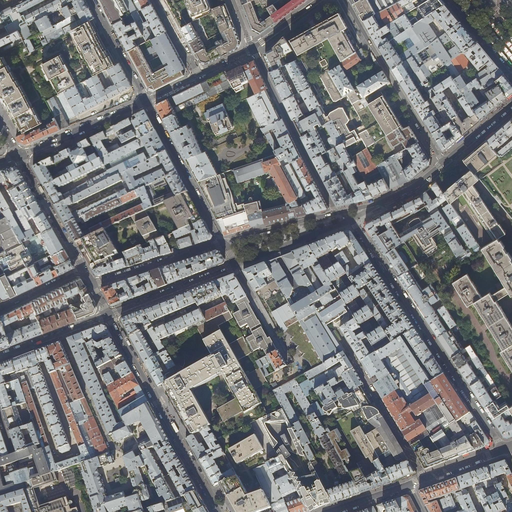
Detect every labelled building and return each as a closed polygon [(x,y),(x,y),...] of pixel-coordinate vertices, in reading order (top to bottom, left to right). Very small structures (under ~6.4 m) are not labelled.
[(7,0),(14,0),(0,7),(0,12),(18,3),(22,0),(7,0)] [(22,0),(18,3),(22,11),(24,15),(29,25),(36,21),(47,15),(58,10),(68,5),(73,2),(76,0),(22,0)] [(86,1),(85,0),(76,0),(73,2),(76,6),(70,9),(68,5),(58,10),(64,17),(65,16),(66,19),(76,14),(77,13),(89,7),(86,1)] [(101,0),(102,1),(106,7),(104,8),(111,22),(113,25),(124,19),(122,17),(121,16),(124,15),(121,10),(123,10),(124,12),(129,10),(123,0),(101,0)] [(149,0),(134,0),(135,1),(133,2),(131,0),(123,0),(129,10),(132,14),(138,11),(142,9),(152,4),(149,0)] [(192,22),(184,0),(173,0),(181,14),(187,25),(191,23),(192,22)] [(184,0),(192,22),(195,20),(195,19),(212,12),(211,9),(208,1),(207,0),(184,0)] [(260,22),(254,6),(261,3),(259,0),(254,0),(243,5),(244,8),(252,28),(253,29),(256,31),(261,34),(266,30),(276,23),(272,15),(262,23),(260,22)] [(274,3),(279,0),(259,0),(261,3),(263,10),(267,8),(274,3)] [(267,8),(272,15),(276,23),(278,22),(307,0),(295,0),(279,12),(274,3),(267,8)] [(360,0),(358,1),(354,4),(362,19),(363,21),(374,15),(375,14),(399,1),(401,0),(360,0)] [(401,0),(399,1),(406,14),(416,8),(413,4),(411,5),(410,3),(415,0),(421,0),(422,1),(423,0),(401,0)] [(442,0),(428,0),(416,8),(423,18),(446,3),(442,0)] [(406,14),(399,1),(375,14),(378,19),(382,17),(387,26),(389,24),(405,14),(406,14)] [(0,22),(3,21),(2,19),(10,15),(14,21),(5,26),(10,34),(18,30),(27,26),(29,25),(24,15),(21,16),(19,12),(22,11),(18,3),(0,12),(0,22)] [(211,9),(212,12),(220,33),(234,25),(233,23),(226,3),(211,9)] [(452,11),(446,3),(429,14),(427,16),(423,18),(412,25),(411,26),(426,47),(430,44),(437,38),(428,24),(434,20),(432,17),(434,16),(439,21),(442,19),(443,21),(440,23),(447,31),(460,21),(459,20),(452,11)] [(152,5),(152,4),(142,9),(148,21),(144,23),(138,11),(132,14),(147,41),(151,39),(166,31),(152,5)] [(92,12),(89,7),(77,13),(78,14),(79,14),(82,18),(62,29),(61,27),(75,20),(75,19),(77,18),(76,15),(76,14),(66,19),(52,26),(42,31),(32,36),(34,40),(37,38),(41,46),(72,30),(92,19),(95,18),(92,12)] [(301,58),(301,59),(308,70),(314,80),(319,76),(326,72),(340,62),(359,49),(357,45),(355,42),(349,30),(346,26),(344,22),(339,12),(316,25),(313,27),(310,29),(291,40),(301,58)] [(128,51),(138,46),(147,41),(132,14),(113,25),(119,36),(127,52),(128,51)] [(388,36),(391,40),(411,26),(412,25),(405,14),(389,24),(393,29),(391,30),(392,33),(388,36)] [(52,26),(47,15),(36,21),(42,31),(52,26)] [(371,35),(381,29),(374,15),(363,21),(370,33),(371,35)] [(195,20),(192,22),(200,36),(205,33),(200,18),(195,20)] [(93,21),(92,19),(72,30),(80,45),(79,45),(85,57),(86,57),(95,75),(113,66),(111,62),(110,60),(111,59),(107,52),(105,48),(103,49),(101,45),(98,40),(96,36),(99,35),(96,31),(93,25),(95,24),(93,21)] [(478,42),(468,31),(460,21),(447,31),(437,38),(430,44),(444,65),(462,53),(464,52),(478,42)] [(191,23),(187,25),(181,28),(188,41),(189,42),(198,37),(191,23)] [(389,41),(391,40),(388,36),(388,35),(384,37),(383,35),(391,30),(393,29),(389,24),(387,26),(381,29),(371,35),(372,37),(376,43),(379,48),(389,41)] [(226,55),(229,53),(230,53),(239,49),(240,45),(241,42),(235,27),(234,25),(220,33),(224,37),(226,41),(227,43),(218,47),(207,52),(205,48),(195,54),(196,56),(197,58),(198,58),(200,60),(199,61),(200,63),(203,64),(205,65),(207,65),(223,57),(223,56),(226,55)] [(32,36),(27,26),(18,30),(20,34),(22,32),(24,36),(22,36),(23,38),(22,38),(23,41),(29,38),(32,36)] [(391,40),(389,41),(392,46),(393,45),(394,45),(396,43),(398,45),(404,41),(409,49),(403,53),(399,56),(403,62),(406,60),(412,57),(426,47),(411,26),(391,40)] [(21,36),(20,34),(18,30),(10,34),(10,35),(0,39),(0,46),(10,41),(12,41),(13,43),(4,48),(2,49),(2,50),(3,51),(23,41),(22,38),(21,36)] [(181,59),(166,31),(151,39),(164,63),(165,63),(167,65),(153,73),(138,46),(128,51),(135,63),(147,86),(148,88),(152,89),(155,90),(156,89),(185,75),(186,72),(187,69),(181,59)] [(206,48),(211,45),(205,33),(200,36),(198,37),(189,42),(191,47),(195,54),(205,48),(206,48)] [(285,55),(293,50),(292,48),(288,42),(284,36),(275,45),(271,50),(266,52),(265,56),(269,64),(267,65),(270,72),(280,67),(282,67),(283,66),(282,59),(284,58),(282,58),(282,57),(282,56),(282,55),(283,54),(285,54),(285,55)] [(35,50),(29,38),(23,41),(29,53),(35,50)] [(399,56),(392,46),(389,41),(379,48),(385,59),(392,69),(402,63),(403,62),(399,56)] [(486,52),(478,42),(464,52),(477,67),(475,69),(477,71),(485,65),(487,67),(487,68),(495,63),(486,52)] [(444,65),(430,44),(426,47),(412,57),(421,69),(426,77),(444,65)] [(359,49),(340,62),(341,63),(342,62),(347,69),(366,57),(361,48),(359,49)] [(470,64),(462,53),(444,65),(451,75),(453,79),(462,73),(463,73),(461,70),(470,64)] [(59,94),(76,85),(69,73),(59,56),(43,64),(45,67),(44,68),(50,80),(51,79),(59,94)] [(0,58),(0,92),(2,96),(3,95),(6,101),(13,114),(15,117),(16,117),(19,121),(18,121),(20,126),(24,132),(30,129),(41,123),(33,108),(31,109),(20,86),(19,87),(16,81),(15,81),(7,66),(6,66),(2,57),(0,58)] [(421,69),(412,57),(406,60),(414,71),(409,74),(402,63),(392,69),(396,75),(400,82),(421,69)] [(261,74),(254,59),(242,65),(249,80),(256,93),(265,89),(268,88),(261,74)] [(301,59),(298,60),(297,60),(305,72),(308,70),(301,59)] [(303,72),(296,60),(283,66),(282,67),(283,68),(284,67),(285,70),(289,69),(291,73),(288,75),(289,77),(286,79),(280,67),(270,72),(269,72),(273,79),(276,85),(303,72)] [(119,63),(113,66),(95,75),(76,85),(59,94),(46,101),(54,117),(51,118),(52,121),(32,132),(30,129),(24,132),(16,136),(18,139),(20,142),(23,143),(26,144),(28,143),(40,138),(60,130),(69,126),(66,120),(82,112),(98,104),(104,100),(118,93),(132,86),(126,76),(119,63)] [(487,68),(487,67),(476,75),(476,77),(478,80),(499,68),(495,63),(487,68)] [(364,97),(358,87),(355,89),(340,64),(329,71),(344,96),(347,95),(355,90),(365,108),(369,104),(364,97)] [(232,71),(227,73),(233,86),(235,88),(237,91),(244,88),(243,84),(249,81),(249,80),(242,65),(232,71)] [(503,73),(499,68),(478,80),(484,89),(487,87),(494,83),(497,81),(496,80),(504,74),(503,73)] [(429,82),(426,77),(421,69),(400,82),(404,88),(408,95),(418,89),(413,81),(416,80),(419,78),(422,82),(419,84),(421,87),(429,82)] [(314,80),(308,70),(305,72),(303,72),(276,85),(280,93),(283,100),(296,94),(295,92),(293,93),(291,89),(292,89),(290,85),(295,82),(300,92),(311,87),(314,86),(311,82),(314,80)] [(364,97),(390,82),(382,70),(357,86),(358,87),(364,97)] [(200,102),(233,86),(227,73),(225,71),(208,79),(156,104),(159,111),(163,118),(175,113),(177,112),(175,110),(174,110),(169,102),(173,100),(174,104),(176,103),(177,104),(205,90),(206,93),(176,107),(178,112),(179,111),(181,110),(200,102)] [(319,76),(324,84),(323,84),(327,90),(331,96),(330,96),(333,101),(336,101),(340,98),(341,98),(326,72),(319,76)] [(462,73),(453,79),(472,107),(479,102),(481,104),(484,102),(482,100),(481,102),(480,101),(479,101),(471,90),(474,88),(476,90),(478,89),(484,98),(486,101),(490,98),(484,89),(478,80),(476,77),(474,74),(467,79),(462,73)] [(511,83),(509,81),(504,74),(496,80),(497,81),(500,87),(503,85),(505,87),(502,89),(507,97),(511,94),(511,93),(511,83)] [(451,75),(433,88),(437,95),(445,107),(453,120),(456,125),(463,135),(469,129),(480,120),(472,107),(453,79),(451,75)] [(507,97),(502,89),(500,87),(497,81),(494,83),(495,85),(496,84),(497,85),(489,90),(487,87),(484,89),(490,98),(496,107),(500,103),(507,97)] [(390,82),(364,97),(369,104),(375,97),(381,92),(386,88),(390,84),(391,84),(390,82)] [(433,88),(429,82),(421,87),(420,88),(421,89),(424,87),(428,92),(422,96),(418,89),(408,95),(411,101),(416,108),(427,100),(432,98),(437,95),(433,88)] [(296,118),(321,105),(311,87),(300,92),(296,94),(283,100),(288,110),(293,120),(296,118)] [(269,97),(265,89),(256,93),(247,98),(262,128),(279,120),(276,112),(269,97)] [(347,95),(357,112),(365,108),(355,90),(347,95)] [(369,134),(374,143),(386,135),(387,134),(401,125),(396,117),(392,110),(391,109),(391,107),(389,105),(383,95),(381,92),(375,97),(369,104),(365,108),(357,112),(364,124),(367,130),(369,134)] [(432,98),(432,99),(440,111),(445,107),(437,95),(432,98)] [(496,107),(490,98),(486,101),(484,102),(481,104),(479,102),(472,107),(480,120),(492,111),(496,107)] [(428,102),(427,100),(416,108),(419,113),(423,120),(434,114),(435,113),(433,110),(431,111),(428,105),(430,104),(428,102)] [(223,103),(207,110),(208,111),(205,113),(207,118),(209,117),(210,121),(211,123),(216,134),(220,132),(221,133),(229,130),(229,128),(233,126),(227,113),(225,113),(224,111),(226,110),(223,103)] [(364,124),(350,132),(345,124),(347,123),(349,119),(342,107),(339,107),(330,113),(328,116),(326,117),(324,113),(325,113),(321,105),(296,118),(297,120),(298,122),(299,124),(304,135),(316,128),(319,127),(332,120),(344,142),(346,146),(347,146),(369,134),(367,130),(364,124)] [(453,120),(445,107),(440,111),(438,111),(442,117),(440,119),(444,125),(451,121),(453,120)] [(141,127),(151,122),(148,117),(145,111),(135,116),(137,119),(133,122),(132,122),(136,130),(140,128),(141,127)] [(170,132),(181,127),(178,120),(175,113),(163,118),(167,125),(170,132)] [(437,119),(434,114),(423,120),(427,126),(431,133),(442,127),(439,122),(439,121),(438,119),(437,119)] [(498,154),(487,141),(479,148),(466,158),(464,160),(472,169),(475,173),(480,179),(511,217),(511,117),(510,120),(511,122),(511,148),(503,156),(501,155),(500,156),(498,154)] [(131,118),(114,127),(117,134),(119,137),(123,143),(136,137),(134,131),(133,129),(125,134),(123,129),(126,128),(127,129),(132,126),(131,125),(132,124),(130,121),(132,120),(131,118)] [(293,139),(283,118),(279,120),(262,128),(277,154),(283,167),(289,164),(292,162),(301,157),(293,139)] [(337,146),(344,142),(332,120),(319,127),(320,129),(326,126),(333,139),(330,141),(329,143),(332,148),(337,146)] [(486,140),(487,141),(498,154),(500,156),(501,155),(503,156),(511,148),(511,122),(510,120),(498,129),(486,140)] [(452,124),(451,121),(444,125),(442,127),(431,133),(441,149),(444,151),(455,142),(463,135),(456,125),(452,124)] [(152,123),(151,122),(141,127),(144,133),(141,135),(138,130),(139,130),(140,129),(140,128),(136,130),(134,131),(136,137),(138,140),(156,131),(152,123)] [(181,127),(170,132),(178,146),(185,159),(186,158),(204,151),(205,151),(204,149),(201,150),(197,141),(196,138),(195,135),(191,127),(189,128),(187,124),(181,127)] [(417,139),(409,125),(403,128),(401,125),(387,134),(386,135),(394,147),(403,142),(407,148),(419,141),(417,139)] [(114,127),(88,140),(99,160),(101,159),(120,149),(118,144),(104,150),(99,142),(108,137),(107,136),(114,133),(115,134),(116,134),(117,134),(114,127)] [(326,152),(328,151),(325,146),(326,145),(325,143),(324,144),(316,128),(304,135),(301,136),(307,148),(312,159),(326,152)] [(137,140),(121,148),(120,149),(101,159),(107,170),(108,172),(111,179),(119,175),(167,151),(161,141),(156,131),(138,140),(137,140)] [(121,148),(137,140),(136,139),(135,139),(120,146),(121,148)] [(40,179),(44,187),(53,183),(99,160),(88,140),(33,168),(40,179)] [(413,160),(403,169),(409,180),(420,171),(428,165),(429,158),(419,141),(407,148),(395,155),(398,159),(406,155),(406,153),(410,151),(414,157),(413,160)] [(356,165),(352,157),(351,155),(350,156),(345,147),(347,146),(346,146),(344,142),(337,146),(343,157),(349,168),(352,173),(357,171),(354,166),(356,165)] [(343,157),(337,146),(332,148),(328,151),(326,152),(332,163),(343,157)] [(374,179),(375,181),(383,177),(376,165),(377,165),(367,148),(352,157),(356,165),(357,165),(356,165),(365,180),(367,184),(372,182),(370,179),(378,176),(378,177),(374,179)] [(178,172),(172,161),(167,151),(119,175),(122,181),(126,189),(129,195),(145,187),(156,182),(155,179),(157,178),(159,181),(178,172)] [(217,175),(204,151),(186,158),(196,176),(197,179),(198,181),(217,175)] [(302,201),(283,167),(277,154),(233,169),(237,181),(270,170),(289,205),(290,205),(291,208),(295,207),(298,216),(305,214),(308,213),(302,201)] [(327,163),(322,154),(312,159),(316,165),(318,170),(329,164),(328,162),(327,163)] [(403,169),(398,159),(395,155),(377,165),(376,165),(383,177),(390,189),(398,185),(409,180),(403,169)] [(301,157),(292,162),(307,190),(309,191),(312,189),(316,197),(308,201),(308,200),(289,164),(283,167),(302,201),(308,213),(318,211),(330,208),(312,177),(301,157)] [(340,173),(349,168),(343,157),(332,163),(329,164),(318,170),(321,176),(325,182),(337,175),(338,174),(340,173)] [(53,183),(55,186),(57,185),(58,186),(59,186),(60,188),(102,167),(103,169),(104,168),(105,171),(107,170),(101,159),(99,160),(53,183)] [(6,168),(0,169),(0,173),(4,181),(8,179),(11,185),(8,187),(9,189),(23,181),(18,172),(15,167),(12,166),(6,168)] [(352,173),(349,168),(340,173),(341,175),(343,174),(343,172),(344,172),(355,191),(351,193),(356,201),(365,199),(366,198),(358,184),(352,173)] [(473,184),(480,179),(475,173),(472,169),(468,172),(446,190),(444,192),(443,192),(447,199),(450,203),(462,193),(494,240),(482,248),(506,286),(492,295),(490,292),(482,297),(467,274),(453,282),(468,306),(474,302),(503,349),(501,351),(511,369),(511,405),(509,407),(510,408),(511,411),(511,325),(496,300),(510,292),(511,295),(511,294),(511,260),(511,259),(511,258),(508,252),(507,253),(504,247),(505,246),(500,238),(499,239),(498,238),(506,233),(499,223),(498,224),(479,195),(479,194),(473,184)] [(59,195),(63,202),(111,179),(108,172),(92,180),(63,195),(63,194),(62,194),(60,194),(59,195)] [(188,192),(183,182),(178,172),(159,181),(156,182),(145,187),(153,207),(164,202),(187,192),(188,192)] [(225,186),(221,173),(217,175),(198,181),(206,195),(212,207),(211,208),(217,219),(246,210),(243,201),(240,202),(239,202),(238,202),(237,202),(236,203),(235,203),(234,204),(232,204),(232,201),(225,186)] [(341,175),(340,173),(338,174),(345,187),(346,187),(347,189),(349,189),(341,175)] [(122,181),(119,175),(111,179),(63,202),(55,206),(61,218),(65,225),(75,220),(129,195),(126,189),(120,192),(120,191),(116,193),(117,193),(78,212),(77,210),(72,214),(68,207),(80,201),(81,201),(122,181)] [(345,204),(356,201),(351,193),(348,195),(337,175),(325,182),(326,184),(337,206),(345,204)] [(390,189),(383,177),(367,184),(373,196),(387,190),(390,189)] [(365,180),(358,184),(366,198),(372,197),(374,197),(373,196),(367,184),(365,180)] [(29,190),(23,181),(9,189),(6,190),(11,198),(10,199),(12,202),(13,202),(16,209),(19,208),(34,200),(29,190)] [(440,204),(447,199),(443,192),(436,182),(432,186),(434,190),(439,196),(437,197),(432,200),(426,191),(420,196),(424,203),(426,206),(429,211),(437,206),(440,204)] [(55,186),(53,183),(44,187),(50,197),(55,206),(63,202),(59,195),(55,186)] [(126,212),(82,232),(85,238),(105,229),(132,217),(145,211),(153,207),(145,187),(129,195),(75,220),(77,223),(81,222),(82,224),(123,205),(140,196),(144,204),(126,212)] [(192,201),(187,192),(164,202),(179,230),(194,225),(203,221),(192,201)] [(0,207),(1,207),(3,211),(1,212),(3,215),(7,223),(18,243),(34,235),(27,221),(19,208),(16,209),(17,210),(14,211),(25,231),(21,233),(11,215),(8,208),(0,193),(0,207)] [(263,211),(260,200),(253,202),(252,199),(253,198),(253,197),(252,196),(251,196),(251,197),(250,198),(243,200),(246,210),(247,213),(252,227),(260,225),(265,223),(262,212),(263,211)] [(414,208),(424,203),(420,196),(402,205),(373,220),(380,231),(391,224),(393,223),(393,224),(403,218),(416,211),(414,208)] [(447,199),(440,204),(443,207),(451,220),(455,226),(463,221),(450,203),(447,199)] [(29,219),(32,218),(41,212),(38,206),(34,200),(19,208),(27,221),(29,219)] [(416,211),(426,206),(424,203),(414,208),(416,211)] [(298,216),(295,207),(291,208),(290,205),(289,205),(286,206),(263,211),(262,212),(265,223),(291,217),(298,216)] [(466,251),(437,206),(429,211),(431,214),(448,243),(460,262),(481,248),(480,246),(471,252),(469,249),(466,251)] [(247,213),(246,210),(217,219),(220,224),(222,227),(224,235),(229,234),(247,228),(252,227),(247,213)] [(161,238),(145,211),(132,217),(147,243),(150,242),(154,240),(161,238)] [(32,225),(29,219),(27,221),(34,235),(38,233),(50,227),(45,220),(41,212),(32,218),(35,223),(34,224),(36,227),(37,227),(39,231),(37,232),(33,224),(32,225)] [(404,241),(414,234),(428,257),(448,243),(431,214),(422,220),(419,216),(417,217),(415,218),(413,219),(410,221),(408,223),(410,227),(398,234),(391,224),(380,231),(372,236),(376,242),(384,254),(404,241)] [(85,238),(82,232),(77,223),(75,220),(65,225),(70,234),(75,243),(82,240),(85,238)] [(372,236),(380,231),(373,220),(370,221),(366,223),(365,226),(371,234),(372,236)] [(204,221),(203,221),(194,225),(196,231),(196,232),(200,231),(200,233),(197,234),(200,243),(206,241),(211,240),(212,236),(208,228),(204,221)] [(7,223),(0,227),(0,281),(2,285),(7,282),(5,277),(0,267),(0,252),(18,243),(7,223)] [(457,228),(470,248),(478,243),(464,223),(457,228)] [(196,231),(194,225),(179,230),(174,233),(177,242),(180,250),(193,246),(190,237),(178,241),(177,238),(192,233),(196,245),(200,243),(197,234),(196,232),(196,231)] [(45,246),(50,255),(62,249),(56,238),(50,227),(38,233),(41,239),(45,246)] [(119,254),(105,229),(85,238),(82,240),(83,242),(87,248),(96,264),(112,257),(119,254)] [(346,232),(344,233),(351,243),(360,257),(365,253),(357,241),(351,232),(348,231),(346,232)] [(24,247),(41,239),(38,233),(34,235),(18,243),(0,252),(0,267),(5,277),(46,257),(47,257),(50,255),(45,246),(41,248),(41,250),(29,256),(24,247)] [(331,250),(332,252),(339,262),(346,273),(348,276),(350,274),(352,277),(359,272),(362,271),(364,269),(363,266),(365,264),(360,257),(351,243),(344,233),(338,235),(325,240),(331,250)] [(164,236),(161,238),(154,240),(160,256),(165,254),(171,253),(167,243),(166,241),(164,236)] [(160,256),(154,240),(150,242),(152,246),(152,247),(144,250),(143,249),(141,246),(137,247),(140,254),(141,256),(143,262),(152,259),(160,256)] [(323,241),(308,246),(317,260),(324,255),(325,256),(326,256),(328,255),(328,254),(328,253),(331,250),(325,240),(323,241)] [(418,263),(404,241),(384,254),(395,272),(398,276),(409,269),(410,269),(418,263)] [(317,260),(308,246),(301,249),(292,252),(305,274),(306,276),(320,299),(335,289),(332,284),(331,283),(318,261),(317,260)] [(134,257),(140,254),(137,247),(124,253),(126,258),(126,259),(134,257)] [(50,255),(47,257),(47,258),(49,257),(51,259),(50,260),(51,263),(52,262),(54,266),(56,264),(61,262),(68,259),(67,257),(62,249),(50,255)] [(212,252),(200,256),(203,262),(206,260),(207,263),(204,264),(207,269),(213,267),(224,263),(225,260),(221,252),(219,251),(217,251),(212,252)] [(292,252),(287,254),(281,257),(283,259),(280,260),(278,262),(276,259),(265,263),(275,280),(280,289),(283,287),(284,289),(281,291),(287,299),(295,314),(298,312),(299,314),(296,316),(324,363),(334,357),(336,356),(343,351),(331,333),(327,325),(316,309),(313,303),(319,300),(320,299),(306,276),(304,277),(303,275),(305,274),(292,252)] [(366,255),(365,253),(360,257),(365,264),(367,267),(372,264),(366,255)] [(141,256),(134,259),(136,264),(143,262),(141,256)] [(194,258),(189,260),(191,266),(192,269),(194,275),(200,272),(207,269),(204,264),(201,265),(200,263),(203,262),(200,256),(194,258)] [(48,269),(49,268),(51,267),(50,265),(48,265),(40,269),(40,271),(37,273),(33,267),(38,264),(39,266),(48,261),(46,257),(5,277),(7,282),(10,280),(13,286),(17,284),(19,283),(26,280),(22,272),(26,270),(30,278),(31,277),(36,275),(41,272),(48,269)] [(93,270),(93,271),(107,266),(106,265),(109,264),(109,265),(111,264),(114,263),(112,257),(96,264),(90,266),(93,270)] [(324,257),(318,261),(331,283),(346,273),(339,262),(332,267),(326,257),(324,257)] [(129,266),(127,261),(126,259),(126,258),(114,263),(111,264),(114,271),(122,269),(129,266)] [(68,259),(61,262),(62,264),(57,266),(56,264),(54,266),(52,267),(56,275),(62,272),(72,267),(71,264),(68,259)] [(189,260),(173,265),(176,271),(177,276),(179,280),(187,277),(194,275),(192,269),(187,271),(186,267),(191,266),(189,260)] [(251,284),(255,291),(258,290),(275,280),(265,263),(243,271),(251,284)] [(418,264),(418,263),(410,269),(410,270),(412,270),(414,268),(420,277),(417,279),(417,280),(418,281),(426,276),(418,264)] [(114,271),(111,264),(109,265),(111,267),(108,269),(107,266),(93,271),(95,275),(96,275),(99,276),(109,273),(114,271)] [(401,308),(393,295),(385,282),(377,271),(372,264),(367,267),(364,269),(362,271),(364,273),(361,275),(359,272),(352,277),(350,279),(354,284),(361,295),(367,305),(374,316),(381,326),(392,343),(401,337),(402,337),(400,334),(403,332),(405,335),(415,329),(410,321),(401,308)] [(160,269),(166,285),(168,284),(179,280),(177,276),(176,276),(174,272),(176,271),(173,265),(162,269),(160,269)] [(52,267),(51,267),(49,268),(50,271),(49,271),(48,269),(41,272),(43,274),(38,277),(36,275),(31,277),(35,285),(46,280),(56,275),(52,267)] [(166,285),(160,269),(149,273),(157,289),(160,288),(166,285)] [(409,269),(398,276),(402,283),(407,289),(417,282),(414,277),(415,276),(414,275),(413,276),(409,269)] [(149,273),(138,276),(141,282),(147,279),(149,283),(143,286),(147,293),(152,291),(157,289),(149,273)] [(224,279),(214,282),(221,294),(222,296),(227,294),(229,295),(233,303),(246,296),(244,291),(234,275),(224,279)] [(132,278),(126,280),(135,297),(139,296),(147,293),(143,286),(140,288),(137,284),(141,282),(138,276),(132,278)] [(418,305),(425,317),(436,310),(438,309),(444,305),(438,295),(426,276),(418,281),(417,282),(407,289),(418,305)] [(31,277),(30,278),(26,280),(19,283),(21,285),(18,287),(17,284),(13,286),(12,286),(16,295),(25,290),(35,285),(31,277)] [(76,289),(83,286),(78,278),(70,282),(60,287),(65,300),(71,297),(76,295),(79,294),(76,289)] [(332,284),(335,289),(336,289),(337,291),(345,286),(340,279),(332,284)] [(101,288),(107,298),(111,306),(135,297),(126,280),(101,288)] [(281,291),(280,289),(275,280),(258,290),(260,293),(274,314),(276,318),(277,317),(279,320),(277,321),(287,329),(285,332),(293,338),(291,340),(298,346),(296,349),(304,354),(302,357),(309,362),(314,369),(324,363),(296,316),(295,314),(281,291)] [(0,299),(1,300),(3,301),(4,300),(8,298),(5,291),(2,285),(0,281),(0,299)] [(207,285),(191,291),(194,298),(197,296),(198,298),(195,300),(197,303),(199,306),(221,294),(214,282),(207,285)] [(354,284),(339,294),(340,295),(346,304),(346,305),(361,295),(354,284)] [(76,289),(79,294),(81,297),(88,293),(85,287),(84,285),(83,286),(76,289)] [(60,287),(45,294),(29,302),(33,311),(35,315),(43,312),(45,316),(50,314),(47,308),(52,306),(54,308),(56,311),(62,309),(62,308),(68,305),(65,300),(60,287)] [(10,288),(5,291),(8,298),(11,297),(14,296),(10,288)] [(189,292),(176,297),(180,310),(183,317),(189,330),(197,326),(207,321),(202,313),(200,309),(190,313),(188,308),(191,307),(191,305),(197,303),(195,300),(194,298),(191,291),(189,292)] [(94,305),(92,302),(93,302),(89,295),(88,293),(81,297),(82,301),(81,304),(82,306),(85,307),(86,308),(84,313),(77,311),(71,313),(75,320),(81,318),(89,315),(93,313),(94,310),(95,307),(94,305)] [(347,312),(343,306),(346,304),(340,295),(334,299),(333,299),(331,299),(332,297),(329,293),(320,299),(319,300),(321,303),(323,303),(323,306),(317,309),(317,308),(316,309),(327,325),(333,322),(345,313),(347,312)] [(248,299),(246,296),(233,303),(231,304),(227,306),(227,307),(229,311),(233,318),(243,337),(252,353),(256,361),(277,351),(270,337),(268,338),(266,336),(253,312),(249,303),(250,303),(248,299)] [(146,309),(143,310),(150,322),(156,320),(156,321),(165,317),(165,316),(169,314),(170,316),(171,316),(175,314),(174,312),(180,310),(176,297),(174,298),(146,309)] [(355,300),(346,306),(350,312),(359,307),(355,300)] [(30,312),(33,311),(29,302),(19,307),(18,307),(0,316),(0,324),(0,326),(8,323),(30,312)] [(227,307),(227,306),(225,302),(202,313),(207,321),(229,311),(227,307)] [(367,305),(352,315),(355,319),(359,326),(374,316),(367,305)] [(444,305),(438,309),(442,315),(443,315),(448,311),(449,311),(444,305)] [(38,316),(35,317),(37,321),(41,333),(56,328),(75,320),(71,313),(69,309),(44,319),(42,315),(38,317),(38,316)] [(142,310),(136,313),(140,323),(142,322),(144,323),(145,326),(144,327),(143,327),(142,327),(143,329),(152,324),(150,322),(143,310),(142,310)] [(436,310),(425,317),(429,323),(430,324),(438,318),(439,317),(436,312),(437,311),(436,310)] [(33,311),(30,312),(31,314),(29,316),(31,322),(34,323),(37,321),(35,317),(35,315),(33,311)] [(211,430),(213,433),(216,438),(259,419),(268,415),(262,404),(254,389),(267,382),(265,377),(260,368),(246,375),(238,360),(252,353),(243,337),(229,344),(222,330),(219,326),(233,318),(229,311),(207,321),(197,326),(204,340),(212,354),(213,357),(209,359),(209,358),(185,372),(168,381),(165,383),(167,386),(172,396),(188,424),(194,434),(209,426),(211,430)] [(448,311),(443,315),(451,328),(457,324),(448,311)] [(137,324),(140,323),(136,313),(130,315),(123,318),(122,320),(121,321),(125,328),(130,337),(143,329),(142,327),(141,328),(141,329),(139,330),(137,324)] [(165,322),(165,325),(171,338),(189,330),(183,317),(168,323),(168,321),(165,322)] [(438,318),(430,324),(434,330),(438,336),(449,329),(448,328),(447,328),(445,329),(438,318)] [(359,326),(355,319),(354,320),(340,328),(346,338),(352,347),(367,337),(366,336),(364,333),(356,337),(356,336),(356,335),(356,334),(355,334),(354,334),(353,332),(360,328),(360,327),(359,326)] [(41,333),(37,321),(34,323),(11,331),(3,334),(8,346),(25,340),(41,333)] [(360,327),(360,328),(364,333),(372,327),(368,321),(360,327)] [(0,326),(3,334),(11,331),(8,323),(0,326)] [(166,351),(160,340),(155,330),(152,324),(143,329),(130,337),(140,354),(145,362),(166,351)] [(93,329),(81,333),(86,344),(94,341),(95,341),(98,339),(99,341),(100,343),(105,341),(112,338),(106,327),(104,326),(102,325),(93,329)] [(165,325),(155,330),(160,340),(163,339),(164,341),(171,338),(165,325)] [(381,326),(366,336),(367,337),(376,352),(377,353),(392,343),(381,326)] [(464,349),(450,328),(449,329),(438,336),(446,348),(452,357),(464,349)] [(401,337),(411,352),(424,343),(419,335),(415,329),(405,335),(402,337),(401,337)] [(343,342),(335,330),(331,333),(343,351),(344,352),(345,351),(347,350),(343,342)] [(87,346),(86,344),(81,333),(75,336),(68,339),(74,354),(107,429),(109,435),(113,433),(127,427),(122,417),(110,393),(98,368),(96,364),(94,365),(99,376),(99,375),(101,379),(102,384),(121,423),(119,424),(117,423),(88,357),(89,357),(84,346),(86,345),(86,346),(87,346)] [(355,353),(360,362),(376,352),(367,337),(352,347),(351,347),(355,353)] [(451,425),(456,422),(470,412),(459,396),(445,373),(430,382),(427,377),(425,373),(421,367),(416,360),(411,352),(401,337),(392,343),(377,353),(376,352),(360,362),(378,392),(392,415),(408,441),(410,446),(419,440),(429,434),(431,438),(451,425)] [(117,347),(112,338),(105,341),(100,343),(99,343),(95,341),(94,341),(86,344),(87,346),(91,353),(92,356),(96,364),(98,368),(122,355),(117,347)] [(47,347),(53,363),(55,362),(53,358),(54,358),(56,363),(54,364),(56,371),(64,367),(65,370),(61,371),(71,394),(69,394),(62,379),(60,379),(91,459),(109,452),(101,434),(98,426),(94,417),(89,407),(84,394),(77,380),(67,357),(60,341),(53,344),(47,347)] [(411,352),(416,360),(430,351),(429,349),(424,343),(411,352)] [(452,357),(455,362),(458,367),(477,355),(470,345),(452,357)] [(35,426),(38,425),(39,428),(36,429),(41,444),(43,448),(52,473),(56,472),(81,463),(91,459),(60,379),(56,371),(54,364),(53,363),(47,347),(38,350),(12,360),(19,380),(24,395),(27,394),(28,397),(25,398),(27,402),(34,423),(35,426)] [(283,358),(278,350),(277,351),(256,361),(260,368),(265,377),(273,372),(269,364),(271,363),(275,371),(279,369),(278,366),(280,365),(281,368),(287,365),(283,358)] [(166,351),(145,362),(149,370),(158,386),(161,385),(168,381),(166,376),(164,377),(163,375),(162,373),(164,372),(159,363),(163,361),(168,369),(175,366),(170,357),(168,359),(167,356),(169,355),(167,351),(166,351)] [(348,358),(344,352),(343,351),(336,356),(338,358),(335,360),(334,357),(324,363),(314,369),(305,373),(308,379),(340,361),(342,364),(310,382),(315,391),(353,368),(348,358)] [(423,366),(424,365),(435,359),(431,352),(430,351),(416,360),(421,367),(423,366)] [(98,368),(110,393),(136,379),(129,367),(122,355),(98,368)] [(483,366),(477,355),(458,367),(462,373),(465,378),(483,366)] [(439,366),(435,359),(424,365),(431,375),(427,377),(430,382),(445,373),(439,366)] [(12,360),(1,364),(0,364),(0,386),(19,380),(12,360)] [(168,381),(185,372),(182,367),(176,365),(175,366),(168,369),(170,372),(163,375),(164,377),(166,376),(168,381)] [(483,366),(465,378),(468,381),(470,385),(488,374),(483,366)] [(325,407),(361,386),(363,384),(359,378),(353,368),(315,391),(325,407)] [(470,385),(474,391),(479,398),(496,386),(488,374),(470,385)] [(136,379),(110,393),(122,417),(149,402),(143,392),(140,386),(136,379)] [(273,391),(282,408),(326,490),(328,490),(328,485),(330,482),(325,474),(323,475),(322,473),(326,472),(323,466),(322,466),(319,459),(316,461),(314,458),(317,456),(310,443),(308,438),(309,437),(306,432),(305,433),(284,393),(291,390),(301,407),(300,408),(303,415),(305,414),(314,428),(312,429),(315,435),(317,433),(319,438),(320,438),(318,439),(324,450),(326,449),(343,480),(348,477),(348,478),(351,477),(348,471),(342,461),(323,428),(317,417),(310,405),(305,397),(298,385),(295,379),(273,391)] [(315,391),(310,382),(308,379),(298,385),(305,397),(315,391)] [(24,395),(19,380),(0,386),(0,401),(3,411),(18,405),(27,402),(25,398),(24,395)] [(326,415),(330,414),(329,412),(333,411),(335,409),(336,409),(338,408),(341,408),(344,409),(345,409),(361,405),(362,408),(365,407),(366,407),(368,407),(371,407),(368,404),(371,403),(363,389),(365,388),(363,384),(361,386),(325,407),(324,408),(321,409),(317,401),(310,405),(317,417),(326,415)] [(501,395),(496,386),(479,398),(483,405),(484,407),(501,395)] [(485,408),(493,419),(510,408),(509,407),(501,395),(484,407),(485,408)] [(143,434),(147,432),(149,435),(149,436),(152,440),(140,447),(142,451),(149,449),(154,447),(170,441),(167,435),(164,431),(163,428),(161,426),(162,426),(161,423),(151,406),(149,402),(122,417),(127,427),(113,433),(116,441),(120,441),(134,434),(131,429),(130,427),(136,423),(141,420),(144,425),(139,427),(138,429),(138,430),(138,431),(139,432),(140,434),(141,434),(143,434)] [(7,423),(10,431),(25,426),(18,405),(3,411),(4,413),(7,423)] [(381,414),(379,412),(377,410),(376,409),(375,408),(374,408),(372,407),(371,407),(368,407),(366,407),(365,407),(362,408),(368,421),(381,414)] [(282,408),(268,415),(259,419),(271,443),(278,439),(280,444),(273,448),(279,458),(280,458),(284,466),(288,474),(309,511),(313,510),(326,505),(331,504),(333,503),(327,491),(326,490),(282,408)] [(511,411),(510,408),(493,419),(497,426),(504,436),(507,437),(511,435),(511,411)] [(476,421),(470,412),(456,422),(463,432),(466,430),(461,423),(464,422),(470,432),(472,432),(474,430),(471,425),(476,421)] [(384,419),(381,414),(368,421),(377,429),(390,450),(397,462),(399,461),(400,464),(408,460),(405,455),(393,434),(384,419)] [(259,419),(216,438),(217,441),(219,445),(222,449),(225,455),(233,469),(237,475),(227,479),(224,481),(221,482),(222,486),(233,505),(237,511),(257,511),(272,507),(263,489),(253,470),(267,463),(267,464),(279,458),(273,448),(271,443),(259,419)] [(471,425),(474,430),(476,433),(485,446),(488,445),(489,443),(490,441),(484,433),(476,421),(471,425)] [(439,451),(446,461),(448,460),(461,455),(474,450),(465,435),(463,432),(456,422),(451,425),(431,438),(434,443),(438,441),(443,449),(439,451)] [(41,444),(36,429),(35,426),(34,423),(25,426),(10,431),(15,445),(17,452),(37,445),(41,444)] [(209,426),(194,434),(190,436),(186,438),(191,447),(192,449),(196,453),(200,460),(209,455),(212,454),(222,449),(219,445),(217,446),(215,444),(216,443),(216,441),(217,441),(216,438),(213,433),(210,435),(208,432),(211,430),(209,426)] [(327,426),(323,428),(342,461),(350,456),(346,449),(342,451),(335,440),(342,436),(337,429),(331,432),(327,426)] [(366,436),(360,426),(351,432),(366,458),(369,457),(373,463),(379,459),(378,457),(366,436)] [(390,450),(377,429),(366,436),(378,457),(390,450)] [(2,433),(1,431),(0,430),(0,458),(9,455),(8,450),(5,442),(2,433)] [(468,433),(465,435),(474,450),(482,447),(485,446),(476,433),(470,436),(468,433)] [(425,450),(419,440),(410,446),(412,449),(425,470),(428,468),(444,462),(446,461),(439,451),(436,452),(434,453),(428,455),(427,454),(425,450)] [(177,454),(170,441),(154,447),(169,474),(184,466),(177,454)] [(15,453),(13,454),(11,454),(9,455),(0,458),(0,490),(23,483),(52,473),(43,448),(39,450),(37,445),(17,452),(15,453)] [(165,477),(149,449),(142,451),(139,452),(141,456),(146,466),(152,479),(155,478),(156,481),(164,477),(165,477)] [(222,449),(212,454),(214,456),(210,458),(209,455),(200,460),(207,473),(214,486),(221,482),(224,481),(222,479),(226,477),(227,479),(237,475),(233,469),(225,455),(222,449)] [(100,475),(98,468),(100,467),(109,464),(115,462),(112,455),(110,456),(110,455),(109,451),(109,452),(91,459),(81,463),(83,470),(82,471),(94,511),(137,511),(144,510),(141,502),(145,501),(152,499),(146,485),(144,485),(139,467),(141,467),(141,468),(146,466),(141,456),(139,457),(137,458),(133,451),(123,457),(127,468),(129,468),(130,469),(131,472),(130,472),(130,473),(134,487),(134,488),(135,487),(135,488),(136,491),(135,491),(136,492),(135,493),(134,494),(133,495),(134,496),(126,498),(124,492),(112,496),(109,497),(107,497),(105,492),(106,492),(106,491),(103,482),(101,475),(100,475)] [(279,458),(267,464),(271,472),(284,466),(280,458),(279,458)] [(385,470),(379,459),(373,463),(378,470),(370,475),(363,460),(357,464),(359,467),(372,489),(382,486),(392,482),(385,470)] [(416,473),(408,460),(400,464),(385,470),(392,482),(399,479),(416,473)] [(511,474),(505,460),(498,463),(493,464),(498,476),(501,483),(503,482),(501,478),(501,477),(500,475),(506,473),(511,486),(511,494),(508,497),(511,505),(511,474)] [(275,480),(271,472),(267,464),(267,463),(253,470),(263,489),(272,507),(274,511),(289,511),(285,501),(282,496),(275,480)] [(498,476),(493,464),(492,465),(487,467),(491,478),(494,485),(498,493),(506,509),(507,511),(511,511),(511,505),(508,497),(507,494),(506,492),(505,491),(504,492),(503,492),(502,493),(501,490),(504,489),(501,483),(496,486),(495,484),(498,483),(496,477),(498,476)] [(191,478),(184,466),(169,474),(182,496),(185,495),(197,490),(191,478)] [(353,481),(361,493),(367,491),(372,489),(359,467),(348,471),(351,477),(353,481)] [(491,478),(487,467),(477,470),(475,471),(480,483),(482,487),(485,486),(486,489),(489,487),(489,485),(490,485),(491,487),(494,485),(491,478)] [(475,471),(463,475),(456,478),(461,490),(469,511),(494,511),(487,498),(482,487),(480,483),(475,471)] [(41,488),(40,487),(41,486),(59,480),(56,472),(52,473),(23,483),(32,510),(32,511),(51,511),(71,505),(68,497),(41,506),(37,494),(38,493),(41,488)] [(288,474),(275,480),(282,496),(293,491),(296,497),(298,498),(299,499),(288,503),(287,501),(285,501),(289,511),(307,511),(309,511),(288,474)] [(175,497),(164,477),(156,481),(153,483),(160,497),(163,495),(164,497),(162,498),(164,500),(162,501),(163,503),(177,498),(176,497),(175,497)] [(456,507),(450,493),(455,492),(463,510),(457,511),(469,511),(461,490),(456,478),(450,480),(437,485),(429,488),(420,491),(419,492),(419,493),(425,505),(428,511),(441,511),(437,501),(432,503),(431,500),(444,496),(445,498),(440,500),(445,511),(456,507)] [(353,481),(327,491),(333,503),(339,501),(361,493),(353,481)] [(8,511),(7,507),(22,502),(25,509),(24,509),(25,511),(30,511),(30,510),(32,510),(23,483),(0,490),(0,507),(1,511),(8,511)] [(199,493),(197,490),(185,495),(182,496),(177,498),(163,503),(165,509),(165,511),(194,511),(206,505),(204,502),(199,493)] [(504,511),(499,511),(506,509),(498,493),(487,498),(494,511),(507,511),(504,511)] [(407,495),(395,499),(401,511),(417,511),(410,496),(409,496),(407,495)] [(391,501),(383,503),(387,511),(401,511),(395,499),(391,501)] [(79,511),(76,503),(71,505),(51,511),(79,511)] [(156,511),(165,509),(163,503),(148,508),(149,511),(144,511),(144,510),(137,511),(156,511)] [(376,511),(374,507),(373,507),(367,509),(368,511),(387,511),(383,503),(377,506),(380,511),(376,511)]
